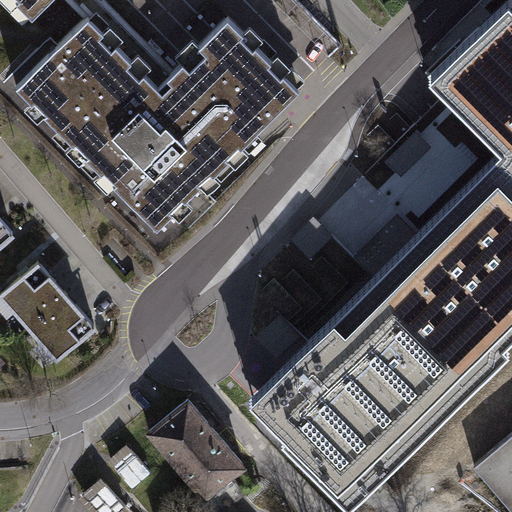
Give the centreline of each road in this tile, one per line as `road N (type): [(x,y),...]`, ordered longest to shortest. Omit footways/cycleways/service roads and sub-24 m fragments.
road 1 (residential): [(445,0),(149,318)]
road 2 (residential): [(0,149),(149,318)]
road 3 (residential): [(0,418),(71,404),(148,342)]
